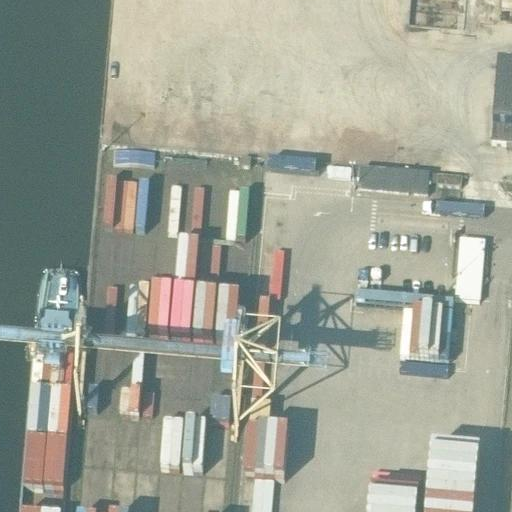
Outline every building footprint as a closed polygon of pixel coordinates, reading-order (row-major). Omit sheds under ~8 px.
[(511,0),(502,0),(503,8),(511,8),(511,0)] [(511,67),(499,66),(492,146),(511,148),(511,67)] [(359,192),(428,198),(430,177),(361,171),(359,192)] [(462,180),(438,178),(437,188),(461,190),(462,180)] [(456,290),(480,292),(484,244),(460,242),(456,290)] [(99,289),(98,327),(116,328),(117,290),(99,289)] [(378,452),(381,424),(334,418),(331,446),(378,452)]
